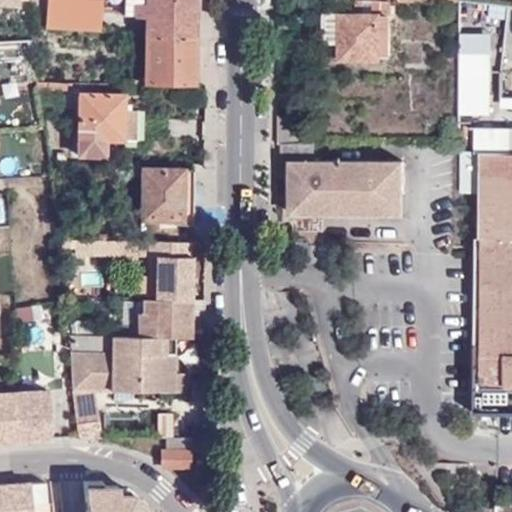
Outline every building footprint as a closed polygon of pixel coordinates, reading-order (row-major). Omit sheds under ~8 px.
[(96,28),(98,3),(97,0),(32,0),(34,25),(96,28)] [(122,4),(122,11),(145,13),(193,15),(188,0),(97,0),(98,3),(122,4)] [(188,0),(193,15),(196,15),(196,0),(188,0)] [(193,15),(145,13),(145,31),(162,32),(195,33),(196,15),(193,15)] [(327,13),(327,55),(383,55),(384,52),(391,52),(389,16),(383,16),(383,13),(327,13)] [(131,70),(131,81),(195,82),(195,33),(162,32),(145,31),(144,70),(131,70)] [(460,108),(489,108),(489,70),(460,70),(460,108)] [(36,80),(37,82),(37,88),(59,89),(59,80),(36,80)] [(73,80),(59,80),(59,89),(73,89),(73,80)] [(123,137),(122,106),(122,91),(78,90),(78,136),(78,152),(105,152),(105,136),(123,137)] [(135,137),(134,106),(122,106),(123,137),(135,137)] [(511,127),(502,127),(502,152),(511,151),(511,127)] [(314,159),(314,143),(284,142),(284,211),(403,214),(404,160),(314,159)] [(511,405),(511,151),(502,152),(482,152),(481,185),(476,185),(475,197),(482,197),(480,405),(511,405)] [(158,217),(181,217),(182,166),(125,164),(125,179),(141,179),(140,227),(158,228),(158,217)] [(135,334),(176,335),(191,335),(192,315),(202,315),(202,297),(191,297),(191,275),(192,240),(139,238),(107,238),(99,238),(95,238),(95,253),(148,254),(155,254),(155,275),(155,296),(145,296),(145,311),(145,321),(130,321),(116,321),(116,334),(135,334)] [(148,254),(147,275),(155,275),(155,254),(148,254)] [(16,317),(31,316),(30,301),(15,302),(16,317)] [(145,311),(130,312),(130,321),(145,321),(145,311)] [(116,334),(71,334),(71,387),(98,387),(175,387),(176,335),(135,334),(116,334)] [(14,436),(39,435),(50,434),(47,387),(11,389),(14,436)] [(98,387),(71,387),(75,420),(98,420),(98,387)] [(0,437),(14,436),(11,389),(0,389),(0,437)] [(163,464),(189,464),(189,434),(167,434),(167,448),(163,449),(163,464)] [(32,511),(30,479),(0,480),(0,511),(32,511)] [(110,484),(101,481),(82,481),(84,511),(154,511),(143,501),(142,503),(133,493),(127,493),(125,491),(117,491),(114,486),(110,485),(110,484)]
